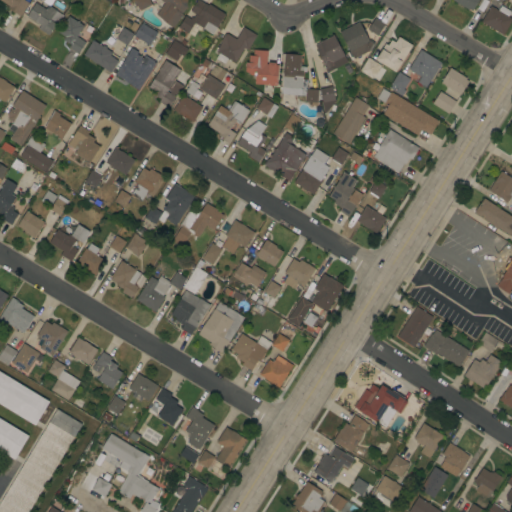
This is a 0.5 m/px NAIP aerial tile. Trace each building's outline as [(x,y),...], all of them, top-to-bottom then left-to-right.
[(23,0),(28,3),(20,17),(7,8),(8,6),(0,0),(23,0)] [(52,4),(55,0),(64,6),(61,10),(52,4)] [(139,11),(133,0),(148,0),(151,4),(139,11)] [(172,28),(155,14),(164,3),(161,0),(189,0),(191,1),(181,14),(182,15),(172,28)] [(225,14),(212,34),(194,23),(187,33),(178,27),(185,15),(190,18),(191,17),(193,18),(195,14),(190,11),(195,0),(200,0),(208,5),(209,3),(225,14)] [(452,0),(478,0),(472,11),(468,9),(468,10),(452,0)] [(38,29),(40,25),(26,16),(35,3),(45,10),(46,8),(48,9),(50,6),(55,10),(56,8),(63,13),(56,24),(55,24),(48,35),(38,29)] [(481,22),(490,6),(498,10),(501,5),(511,11),(508,16),(511,19),(503,35),(481,22)] [(68,16),(83,25),(76,36),(85,42),(78,53),(68,47),(70,44),(63,40),(64,37),(58,32),(68,16)] [(367,30),(374,18),(384,24),(377,36),(367,30)] [(129,27),(133,21),(138,24),(134,31),(129,27)] [(353,59),(339,31),(359,22),(368,40),(369,39),(374,42),(374,44),(370,50),(353,59)] [(133,36),(141,23),(156,32),(149,45),(133,36)] [(125,45),(115,38),(123,27),(133,34),(125,45)] [(227,58),(224,63),(215,58),(218,53),(216,51),(221,42),(220,41),(225,33),(226,34),(226,33),(236,39),(243,27),(256,35),(247,50),(244,48),(235,62),(227,58)] [(327,72),(315,49),(316,49),(314,44),(333,35),(347,62),(327,72)] [(375,60),(380,52),(379,52),(385,43),(387,45),(391,40),(395,42),(398,37),(412,45),(395,72),(375,60)] [(83,54),(92,40),(102,47),(103,45),(106,47),(105,48),(112,52),(109,56),(117,61),(110,72),(83,54)] [(183,47),(172,40),(164,53),(175,60),(183,47)] [(138,90),(114,74),(125,58),(124,58),(131,47),(138,52),(136,54),(143,58),(144,55),(156,63),(138,90)] [(430,80),(425,87),(416,82),(420,76),(408,69),(420,49),(441,63),(430,80)] [(273,85),(272,91),(264,90),(264,84),(255,84),(256,64),(252,64),(253,50),(267,51),(266,64),(278,64),(276,85),(273,85)] [(281,94),(283,69),(284,54),(300,55),(300,66),(303,67),(306,68),(305,71),(303,71),(300,95),(281,94)] [(359,70),(368,57),(380,65),(372,79),(359,70)] [(199,63),(203,58),(209,62),(206,67),(199,63)] [(158,101),(160,98),(153,94),(154,91),(148,87),(158,71),(158,70),(164,60),(180,70),(174,80),(182,85),(176,96),(166,90),(166,91),(175,96),(168,107),(158,101)] [(466,78),(465,79),(468,81),(460,95),(454,91),(453,91),(451,90),(451,89),(441,82),(450,68),(466,78)] [(389,88),(392,84),(391,83),(398,72),(410,79),(403,89),(405,90),(401,96),(389,88)] [(215,99),(198,88),(207,74),(224,85),(215,99)] [(230,80),(231,80),(232,77),(239,81),(237,84),(237,85),(231,94),(224,89),(230,80)] [(0,99),(0,78),(1,78),(5,81),(14,87),(4,102),(0,99)] [(321,102),(322,101),(319,89),(332,86),(335,101),(324,114),(321,102)] [(201,92),(196,99),(191,95),(195,88),(201,92)] [(438,121),(430,134),(421,129),(417,135),(382,114),(387,106),(383,104),(384,103),(376,98),(382,88),(388,92),(389,92),(390,92),(438,121)] [(305,89),(318,90),(317,106),(311,105),(311,102),(304,101),(305,89)] [(45,106),(35,121),(20,146),(9,139),(12,134),(11,133),(15,126),(12,124),(13,122),(7,119),(9,116),(6,115),(10,108),(13,110),(14,108),(11,106),(21,90),(45,106)] [(456,102),(448,114),(432,103),(440,91),(456,102)] [(202,107),(192,122),(172,109),(182,95),(202,107)] [(273,104),(265,115),(255,108),(263,97),(273,104)] [(355,97),(368,105),(362,115),(365,117),(348,144),(332,133),(355,97)] [(228,144),(222,139),(223,138),(218,135),(219,133),(206,125),(215,112),(223,117),(234,101),(236,98),(240,101),(238,103),(249,110),(240,123),(235,120),(229,129),(235,133),(228,144)] [(49,107),(59,114),(58,116),(71,124),(60,140),(56,138),(57,136),(51,132),(48,138),(44,135),(48,130),(44,127),(47,122),(42,118),(49,107)] [(297,131),(294,129),(292,132),(283,127),(291,114),(303,122),(297,131)] [(266,126),(260,134),(265,137),(259,147),(265,151),(258,162),(247,156),(250,152),(236,143),(245,129),(257,120),(266,126)] [(89,163),(74,153),(76,150),(67,144),(79,125),(89,131),(87,134),(94,139),(92,142),(99,146),(89,163)] [(372,157),(376,151),(371,148),(374,142),(379,145),(384,137),(382,137),(385,133),(386,134),(389,129),(418,148),(411,159),(409,158),(404,164),(403,163),(397,173),(372,157)] [(288,181),(263,164),(267,158),(268,159),(273,151),(272,150),(274,147),(275,148),(285,132),(292,137),(290,140),(292,141),(290,143),(300,150),(299,151),(305,155),(288,181)] [(19,156),(26,145),(25,144),(30,136),(44,145),(39,153),(44,156),(45,154),(53,159),(52,161),(52,162),(45,173),(19,156)] [(105,162),(114,147),(121,151),(125,154),(134,160),(125,175),(105,162)] [(330,158),(337,147),(348,154),(340,165),(330,158)] [(293,182),(302,168),(301,168),(314,148),(327,156),(323,164),(328,167),(321,179),(322,180),(313,195),(293,182)] [(347,158),(352,151),(361,157),(357,164),(347,158)] [(143,167),(154,174),(156,171),(165,177),(152,197),(146,193),(140,201),(130,195),(137,184),(133,182),(143,167)] [(94,188),(84,181),(91,170),(92,171),(93,169),(101,175),(100,176),(101,177),(94,188)] [(356,180),(351,188),(353,189),(349,194),(351,195),(354,189),(362,195),(355,206),(348,217),(338,211),(340,208),(333,203),(334,200),(328,196),(338,180),(343,171),(356,180)] [(501,171),(511,178),(511,201),(509,199),(506,203),(504,202),(504,201),(488,190),(501,171)] [(378,198),(377,197),(377,198),(368,193),(369,192),(368,191),(375,180),(379,182),(382,177),(387,180),(384,185),(385,186),(378,198)] [(16,186),(11,194),(15,197),(8,208),(17,214),(10,225),(1,219),(3,216),(0,214),(0,188),(5,179),(16,186)] [(194,196),(175,225),(165,218),(168,213),(162,209),(168,201),(164,198),(174,183),(194,196)] [(130,196),(123,207),(122,206),(120,209),(113,205),(115,202),(113,201),(120,189),(130,196)] [(67,201),(58,215),(49,209),(50,207),(40,201),(47,190),(57,197),(58,195),(67,201)] [(473,212),(479,204),(480,204),(483,198),(511,217),(511,232),(510,236),(473,212)] [(376,233),(368,228),(367,229),(362,225),(356,221),(365,205),(370,208),(375,201),(385,207),(381,215),(385,218),(376,233)] [(213,230),(205,225),(198,237),(190,232),(183,243),(185,244),(182,248),(171,241),(180,226),(179,225),(191,206),(200,212),(206,203),(217,209),(216,211),(222,215),(213,230)] [(151,206),(161,212),(154,224),(144,217),(151,206)] [(43,222),(33,238),(23,231),(24,230),(16,226),(26,211),(43,222)] [(240,224),(241,223),(245,226),(245,227),(254,232),(244,247),(238,244),(232,254),(221,246),(227,237),(224,235),(234,220),(240,224)] [(89,232),(81,245),(76,243),(78,241),(75,239),(71,246),(78,250),(70,261),(60,255),(62,251),(48,243),(57,229),(67,235),(68,234),(70,235),(77,224),(89,232)] [(125,247),(134,233),(137,235),(137,236),(144,240),(142,244),(145,245),(138,256),(125,247)] [(108,246),(115,235),(126,242),(118,253),(108,246)] [(276,246),(275,247),(282,251),(273,266),(261,259),(261,260),(256,257),(257,256),(255,255),(265,240),(266,239),(276,246)] [(95,275),(75,263),(85,248),(86,249),(90,243),(98,249),(95,254),(104,260),(95,275)] [(221,249),(211,265),(201,258),(211,243),(221,249)] [(292,258),(298,262),(300,259),(306,263),(315,268),(302,288),(296,284),(293,289),(286,284),(290,278),(288,277),(288,276),(283,273),(292,258)] [(511,289),(508,294),(496,286),(499,281),(498,280),(498,279),(496,277),(504,265),(507,267),(511,259),(511,289)] [(121,292),(123,289),(115,284),(116,283),(110,280),(112,277),(110,277),(121,261),(141,274),(134,285),(137,287),(130,298),(121,292)] [(265,272),(255,287),(248,282),(245,286),(242,284),(243,283),(232,276),(234,273),(233,273),(240,262),(250,268),(252,264),(265,272)] [(203,279),(197,289),(197,288),(193,294),(182,287),(192,270),(189,268),(191,264),(207,273),(203,279)] [(185,278),(178,289),(169,284),(162,295),(164,297),(155,312),(135,299),(150,276),(157,280),(160,276),(169,282),(175,272),(185,278)] [(301,297),(311,303),(311,302),(310,302),(311,301),(306,298),(312,288),(313,288),(323,273),(329,277),(342,285),(326,311),(322,309),(319,314),(309,308),(297,327),(286,320),(301,297)] [(270,280),(280,287),(273,298),(263,292),(270,280)] [(195,328),(195,327),(190,335),(180,329),(183,325),(174,320),(175,318),(170,314),(180,298),(185,290),(199,299),(199,298),(209,305),(195,328)] [(22,333),(5,322),(4,325),(0,322),(0,315),(12,297),(18,302),(18,303),(22,306),(21,308),(33,316),(22,333)] [(213,348),(214,347),(209,344),(210,342),(197,334),(206,320),(214,308),(214,309),(218,301),(243,317),(229,341),(228,341),(221,353),(213,348)] [(416,306),(432,317),(413,347),(396,336),(416,306)] [(45,321),(51,325),(53,322),(67,332),(51,356),(39,347),(43,340),(36,335),(45,321)] [(281,352),(271,345),(278,333),(279,334),(285,324),(293,329),(287,339),(289,340),(281,352)] [(431,333),(432,334),(435,329),(444,336),(445,335),(468,351),(458,367),(437,353),(435,355),(422,346),(431,333)] [(497,340),(489,352),(477,344),(484,332),(497,340)] [(240,333),(256,343),(259,337),(270,343),(259,361),(257,360),(250,371),(241,364),(243,362),(235,357),(237,354),(230,349),(240,333)] [(77,337),(83,341),(84,341),(97,349),(87,365),(77,358),(75,361),(72,359),(74,356),(68,352),(77,337)] [(16,351),(7,365),(0,361),(0,352),(5,344),(16,351)] [(38,353),(26,372),(11,363),(23,344),(38,353)] [(102,351),(111,357),(109,360),(117,365),(115,368),(122,373),(111,389),(97,379),(100,374),(91,368),(102,351)] [(463,376),(474,359),(479,362),(481,359),(485,361),(489,354),(501,362),(484,389),(463,376)] [(278,388),(265,379),(265,378),(258,374),(268,359),(272,362),(277,355),(292,365),(278,388)] [(54,360),(64,366),(62,370),(79,381),(67,400),(50,389),(57,379),(56,379),(57,377),(47,371),(54,360)] [(0,451),(0,371),(49,401),(34,425),(0,404),(0,418),(28,436),(14,460),(0,451)] [(137,373),(144,377),(157,386),(147,401),(140,396),(138,399),(134,397),(134,396),(133,395),(134,393),(128,388),(137,373)] [(390,391),(391,390),(404,398),(403,399),(406,402),(399,413),(389,407),(383,416),(382,415),(377,423),(353,407),(365,389),(367,390),(371,384),(379,389),(381,385),(390,391)] [(511,408),(498,400),(504,391),(504,392),(509,384),(510,385),(511,385),(511,408)] [(172,425),(156,416),(164,405),(154,399),(161,388),(171,394),(169,397),(177,402),(175,404),(182,409),(172,425)] [(114,396),(124,402),(117,414),(106,407),(114,396)] [(199,450),(187,442),(189,440),(186,438),(189,434),(184,431),(187,426),(188,427),(191,421),(185,417),(191,406),(199,411),(199,412),(203,415),(201,417),(213,425),(199,450)] [(0,511),(0,502),(56,409),(81,424),(28,511),(0,511)] [(344,422),(347,424),(354,415),(365,421),(364,422),(368,424),(363,433),(362,432),(356,442),(357,442),(356,445),(355,444),(350,452),(332,441),(344,422)] [(443,436),(435,448),(438,451),(433,459),(429,457),(429,458),(419,452),(424,445),(422,444),(422,446),(416,442),(416,441),(413,438),(423,423),(443,436)] [(236,454),(237,455),(235,458),(234,457),(227,468),(214,460),(220,450),(222,446),(216,442),(225,427),(232,431),(232,430),(238,434),(237,434),(245,439),(236,454)] [(148,456),(144,463),(155,470),(148,482),(158,488),(158,489),(161,491),(155,502),(158,504),(156,508),(160,511),(159,511),(139,511),(145,502),(143,501),(144,500),(139,497),(138,498),(131,494),(128,498),(117,492),(127,475),(117,469),(122,461),(101,448),(110,433),(148,456)] [(439,466),(443,460),(442,460),(445,456),(441,454),(449,442),(464,452),(464,453),(469,456),(460,471),(459,470),(455,477),(439,466)] [(345,453),(353,458),(347,468),(342,464),(330,482),(317,474),(316,474),(313,472),(318,463),(324,453),(328,456),(333,446),(345,453)] [(204,450),(214,457),(207,468),(196,462),(204,450)] [(98,465),(92,461),(99,451),(105,454),(98,465)] [(395,454),(409,463),(400,477),(386,468),(395,454)] [(435,498),(445,473),(430,466),(419,491),(435,498)] [(487,498),(475,489),(478,486),(472,482),(473,481),(472,480),(474,478),(475,479),(482,468),(489,473),(490,472),(492,473),(493,472),(501,477),(487,498)] [(505,483),(510,486),(503,500),(511,504),(511,473),(505,483)] [(392,481),(393,480),(396,482),(395,483),(403,488),(394,502),(392,501),(388,507),(373,498),(377,491),(374,490),(383,475),(392,481)] [(171,511),(181,496),(178,494),(182,488),(185,489),(186,488),(182,486),(188,476),(207,488),(201,498),(200,497),(196,504),(194,508),(193,507),(190,511),(171,511)] [(98,477),(111,484),(104,497),(91,490),(98,477)] [(370,486),(356,477),(348,489),(362,498),(370,486)] [(295,499),(294,498),(297,493),(298,494),(306,481),(322,492),(320,494),(322,495),(320,497),(319,496),(318,498),(324,502),(319,511),(320,511),(301,511),(291,505),(295,499)] [(334,493),(357,508),(353,511),(340,511),(328,504),(334,493)] [(427,503),(428,502),(430,503),(429,504),(441,511),(407,511),(417,496),(427,503)] [(505,511),(486,511),(492,503),(505,511)]
